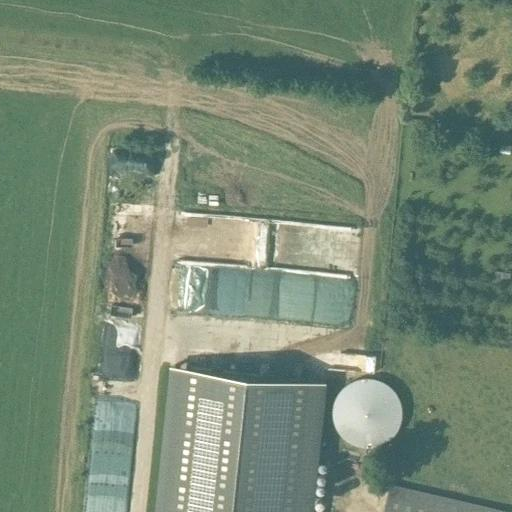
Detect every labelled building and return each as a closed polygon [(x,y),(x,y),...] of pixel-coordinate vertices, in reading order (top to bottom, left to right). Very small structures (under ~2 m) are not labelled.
[(257,259),(258,226),(189,224),(188,257),(257,259)] [(347,280),(177,266),(173,309),(343,323),(347,280)] [(372,295),(368,326),(378,327),(382,296),(372,295)] [(104,316),(101,331),(143,340),(146,325),(104,316)] [(137,346),(102,344),(100,371),(136,373),(137,346)] [(308,511),(322,381),(174,365),(158,511),(308,511)] [(401,418),(402,414),(402,411),(402,408),(401,404),(401,401),(399,397),(398,394),(396,391),(394,388),(391,386),(388,383),(386,381),(382,379),(378,378),(375,377),(372,376),(369,376),(364,376),(361,376),(357,377),(355,378),(353,379),(349,381),(347,382),(343,385),(341,387),(340,389),(338,391),(337,393),(335,396),(334,400),(333,403),(332,407),(332,410),(332,414),(332,417),(333,420),(334,423),(335,425),(336,429),(338,431),(340,434),(342,436),(345,439),(348,441),(351,442),(354,444),(357,445),(361,446),(364,446),(368,446),(371,446),(375,445),(379,444),(382,443),(385,441),(390,438),(392,436),(394,433),(396,431),(398,427),(399,424),(401,421),(401,418)] [(128,485),(130,404),(92,403),(91,484),(128,485)] [(383,511),(508,511),(390,485),(383,511)]
